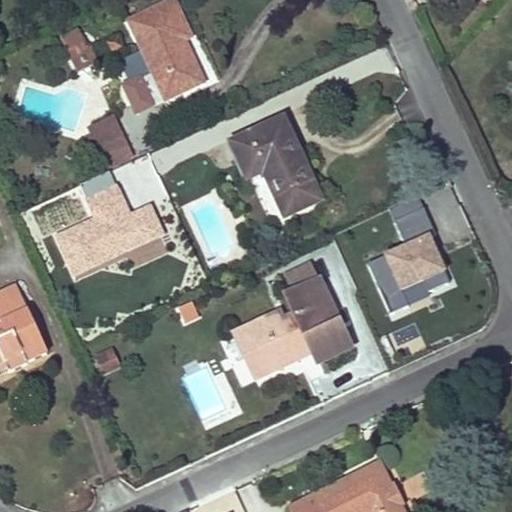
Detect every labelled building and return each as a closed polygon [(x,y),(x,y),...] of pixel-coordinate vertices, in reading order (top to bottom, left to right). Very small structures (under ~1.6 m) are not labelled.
[(201,83),(191,63),(182,42),(187,40),(170,4),(130,23),(143,51),(153,73),(137,80),(148,103),(149,107),(201,83)] [(76,32),(62,38),(78,73),(87,69),(81,56),(86,53),(76,32)] [(121,36),(109,42),(114,54),(127,48),(121,36)] [(86,53),(81,56),(87,69),(96,64),(90,51),(86,53)] [(153,73),(143,51),(121,62),(142,105),(148,103),(137,80),(153,73)] [(285,215),(319,200),(284,119),(231,142),(247,177),(265,169),(285,215)] [(131,159),(116,126),(91,137),(106,171),(131,159)] [(165,235),(151,203),(131,212),(119,184),(115,186),(110,173),(82,185),(88,198),(85,199),(93,217),(53,235),(71,276),(165,235)] [(422,210),(416,197),(387,210),(393,224),(422,210)] [(69,218),(67,212),(64,206),(46,213),(51,226),(69,218)] [(422,210),(393,224),(405,249),(367,267),(390,317),(408,308),(400,291),(422,281),(428,294),(449,284),(433,248),(428,251),(424,242),(428,240),(434,237),(422,210)] [(433,248),(428,240),(424,242),(428,251),(433,248)] [(292,296),(319,283),(312,267),(285,280),(292,296)] [(317,367),(351,351),(319,283),(292,296),(285,299),(290,311),(234,337),(245,361),(256,355),(267,377),(312,356),(317,367)] [(7,371),(43,354),(15,290),(0,296),(0,377),(8,374),(7,371)] [(202,319),(193,302),(176,311),(185,328),(202,319)] [(111,353),(96,360),(103,375),(118,369),(111,353)] [(245,361),(255,383),(267,377),(256,355),(245,361)] [(401,511),(400,508),(402,507),(404,506),(395,488),(391,490),(379,467),(290,511),(401,511)]
